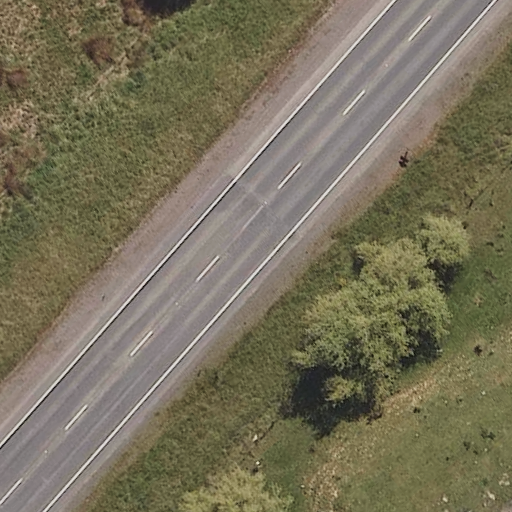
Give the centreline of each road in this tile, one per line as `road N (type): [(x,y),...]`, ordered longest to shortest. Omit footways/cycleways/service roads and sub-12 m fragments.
road 1 (trunk): [(86,406),(445,0)]
road 2 (trunk): [(86,406),(0,502)]
